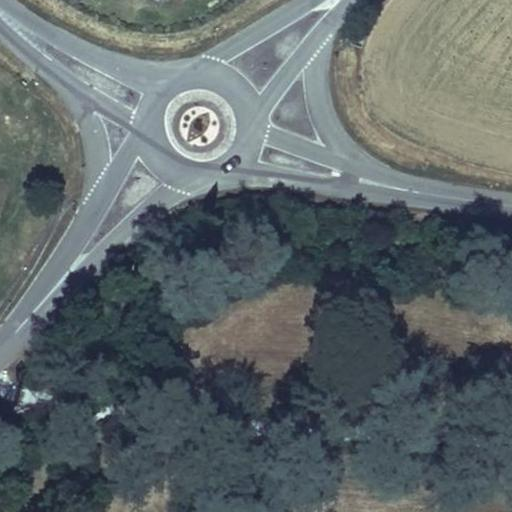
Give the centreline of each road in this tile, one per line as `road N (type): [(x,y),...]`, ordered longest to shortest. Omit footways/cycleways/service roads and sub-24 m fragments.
road 1 (unknown): [(511,436),(423,422),(97,411),(0,363)]
road 2 (tertiary): [(173,81),(78,51),(0,0)]
road 3 (tertiary): [(50,292),(174,190),(199,182)]
road 4 (tertiary): [(226,175),(411,191)]
road 5 (tertiary): [(314,0),(194,74)]
road 6 (tertiary): [(343,164),(318,115),(324,30)]
road 7 (tertiary): [(81,93),(97,147),(92,211)]
